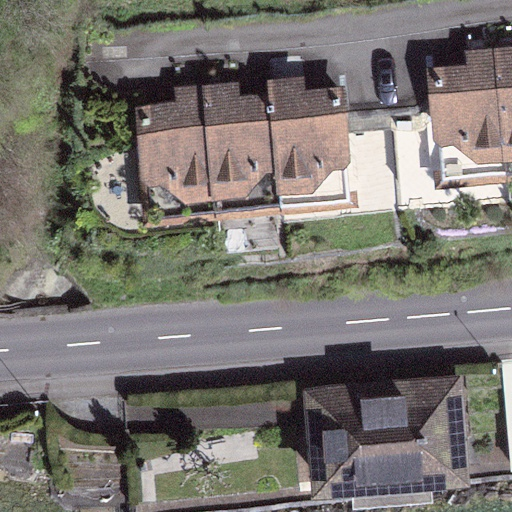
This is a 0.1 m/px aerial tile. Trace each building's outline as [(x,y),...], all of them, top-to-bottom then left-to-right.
[(511,51),(498,53),(508,161),(511,160),(511,51)] [(477,164),(508,161),(498,53),(472,55),(473,69),(433,72),(441,170),(451,178),(478,176),(477,164)] [(272,83),(274,97),(282,193),(313,190),(314,203),(341,200),(350,190),(341,92),(301,95),(300,81),(272,83)] [(283,205),(282,193),(274,97),(237,101),(236,87),(207,90),(216,198),(247,196),(248,208),(283,205)] [(185,201),(216,198),(207,90),(179,92),(180,106),(141,109),(149,207),(160,215),(186,213),(185,201)] [(511,464),(511,359),(502,360),(511,464)] [(454,381),(313,392),(320,481),(461,470),(454,381)]
